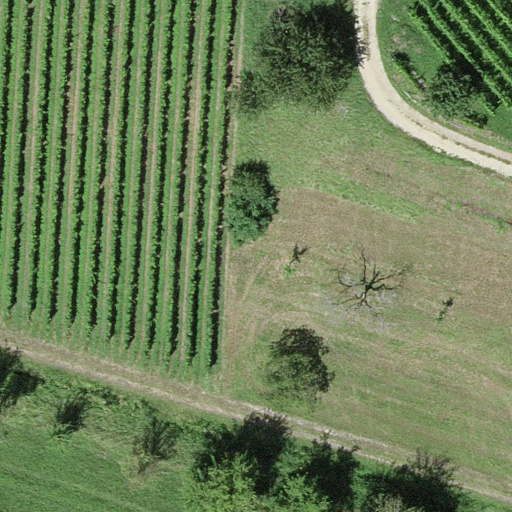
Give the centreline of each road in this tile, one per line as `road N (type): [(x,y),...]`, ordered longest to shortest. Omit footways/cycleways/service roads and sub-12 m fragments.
road 1 (track): [(0,351),(511,503)]
road 2 (track): [(362,0),(373,87),(391,115),(511,169)]
